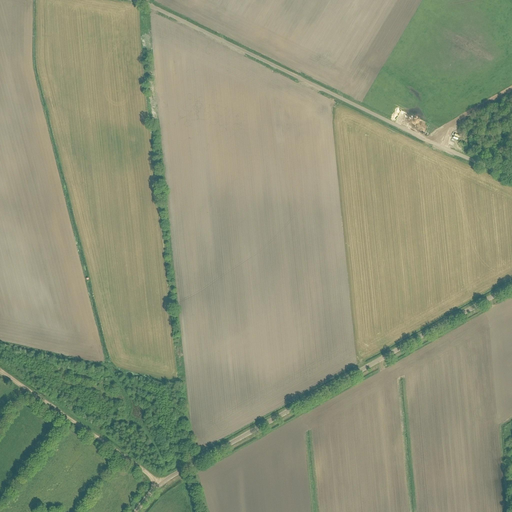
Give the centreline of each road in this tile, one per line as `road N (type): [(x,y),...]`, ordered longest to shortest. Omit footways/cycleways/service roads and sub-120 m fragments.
road 1 (track): [(149,5),(194,463)]
road 2 (tertiary): [(136,511),(174,474),(511,285)]
road 3 (unclassified): [(511,177),(131,0)]
road 4 (track): [(157,485),(0,371)]
